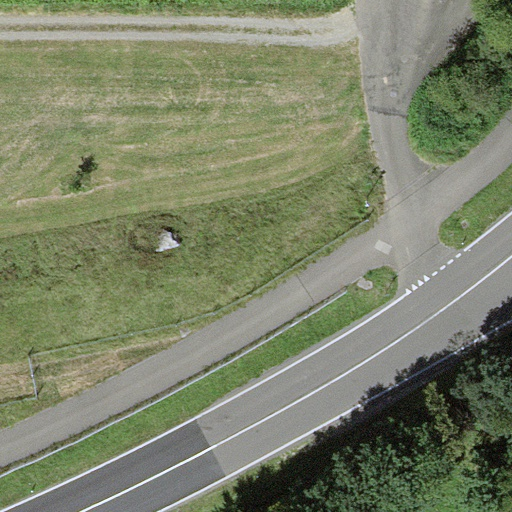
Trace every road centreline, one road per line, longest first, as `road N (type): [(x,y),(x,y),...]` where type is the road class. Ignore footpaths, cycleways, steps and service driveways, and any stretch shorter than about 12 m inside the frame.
road 1 (secondary): [(67,511),(341,371),(511,258)]
road 2 (track): [(0,33),(416,40),(472,0)]
road 3 (track): [(459,297),(413,215),(380,41),(380,0)]
road 4 (track): [(0,386),(185,365)]
